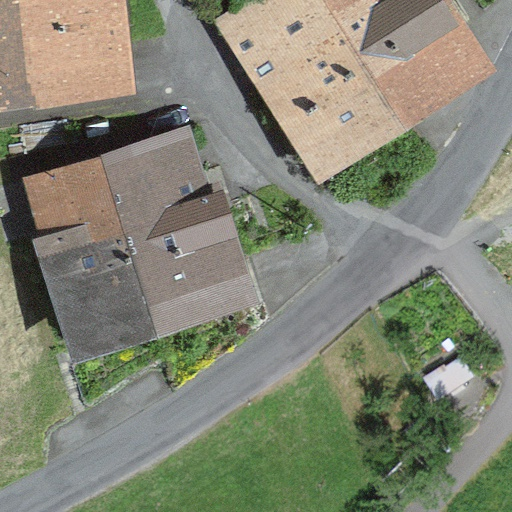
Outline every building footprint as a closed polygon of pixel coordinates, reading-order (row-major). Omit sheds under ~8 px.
[(14,0),(0,0),(0,89),(24,87),(14,0)] [(14,0),(24,87),(118,77),(110,2),(63,7),(62,0),(14,0)] [(325,0),(267,0),(234,21),(323,158),(395,108),(325,0)] [(325,0),(395,108),(483,56),(447,0),(325,0)] [(103,154),(152,314),(241,287),(213,195),(199,199),(178,132),(103,154)] [(103,154),(31,176),(80,335),(152,314),(103,154)]
